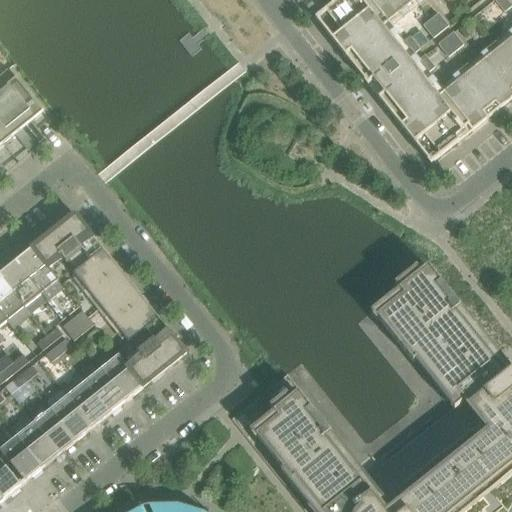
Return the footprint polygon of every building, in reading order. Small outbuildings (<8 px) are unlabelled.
[(339,0),(315,20),(367,86),(373,81),(384,95),(378,100),(430,165),(511,100),(511,38),(443,94),(427,74),(434,69),(425,56),(417,62),(412,56),(420,50),(410,38),(403,44),(387,24),(417,0),(339,0)] [(505,0),(495,0),(494,1),(504,13),(511,8),(505,0)] [(438,15),(430,21),(440,34),(448,28),(438,15)] [(423,27),(433,39),(440,34),(430,21),(423,27)] [(411,39),(420,50),(429,43),(426,40),(420,32),(411,39)] [(453,34),(445,40),(455,52),(463,46),(453,34)] [(448,58),(455,52),(445,40),(438,46),(448,58)] [(8,70),(0,76),(0,101),(22,129),(27,125),(42,113),(8,70)] [(0,141),(3,145),(17,133),(25,143),(35,135),(27,125),(22,129),(0,101),(0,141)] [(43,145),(35,135),(25,143),(33,153),(43,145)] [(75,216),(32,250),(48,270),(49,270),(61,259),(65,264),(67,263),(75,273),(73,275),(128,344),(131,342),(139,352),(137,354),(141,359),(128,369),(127,369),(143,389),(186,355),(75,216)] [(58,282),(49,270),(48,270),(32,250),(15,264),(41,296),(58,282)] [(15,264),(0,276),(0,279),(24,309),(41,296),(15,264)] [(404,297),(377,319),(413,364),(415,362),(454,411),(502,372),(461,321),(440,338),(434,330),(460,309),(428,268),(399,292),(404,297)] [(0,279),(0,314),(7,323),(24,309),(0,279)] [(82,313),(72,321),(77,328),(87,320),(82,313)] [(93,327),(87,320),(77,328),(83,335),(93,327)] [(62,329),(67,336),(77,328),(72,321),(62,329)] [(47,337),(52,333),(48,327),(42,331),(47,337)] [(73,343),(83,335),(77,328),(67,336),(73,343)] [(56,330),(46,338),(52,345),(62,337),(56,330)] [(42,353),(52,345),(46,338),(36,346),(42,353)] [(65,341),(55,349),(61,356),(71,348),(65,341)] [(51,364),(61,356),(55,349),(45,357),(51,364)] [(24,356),(13,365),(18,372),(29,363),(24,356)] [(118,357),(101,371),(126,403),(143,389),(127,369),(128,369),(118,357)] [(9,379),(18,372),(13,365),(4,372),(9,379)] [(32,367),(22,376),(27,383),(38,374),(32,367)] [(101,371),(84,384),(109,416),(126,403),(101,371)] [(59,388),(67,398),(92,430),(109,416),(84,384),(76,375),(59,388)] [(469,447),(500,486),(511,476),(511,375),(463,415),(473,428),(486,418),(494,428),(469,447)] [(18,391),(27,383),(22,376),(12,383),(18,391)] [(25,400),(31,412),(44,405),(37,393),(25,400)] [(404,511),(399,506),(391,511),(383,511),(331,447),(314,460),(308,452),(330,435),(298,394),(274,414),(278,420),(256,437),(315,511),(404,511)] [(67,398),(50,411),(75,443),(92,430),(67,398)] [(50,411),(33,425),(59,457),(75,443),(50,411)] [(33,425),(16,438),(42,470),(59,457),(33,425)] [(0,453),(24,484),(42,470),(16,438),(0,451),(0,453)] [(399,506),(404,511),(468,511),(500,486),(469,447),(399,506)] [(0,462),(0,498),(2,502),(20,488),(0,462)]
